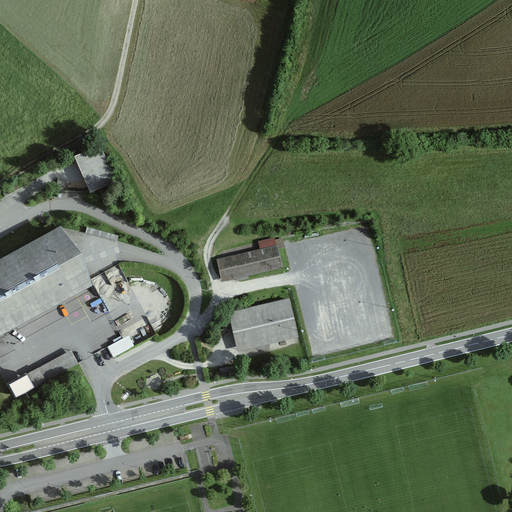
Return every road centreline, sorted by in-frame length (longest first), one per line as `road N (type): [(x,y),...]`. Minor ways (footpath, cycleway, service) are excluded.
road 1 (secondary): [(511,334),(0,456)]
road 2 (track): [(0,184),(101,123),(134,0)]
road 3 (track): [(206,254),(288,126)]
